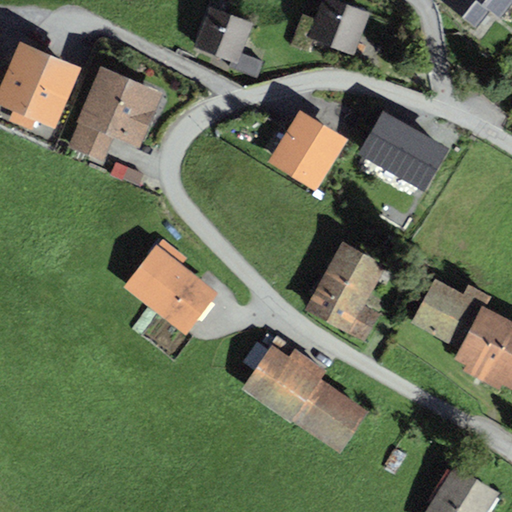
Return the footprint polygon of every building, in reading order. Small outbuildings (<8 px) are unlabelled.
[(511,11),(511,0),(446,0),(480,27),(494,9),(506,19),(511,11)] [(376,17),(331,1),(316,44),(361,60),(376,17)] [(259,28),(215,11),(198,52),(243,69),(259,28)] [(85,70),(23,44),(0,97),(0,104),(60,130),(85,70)] [(167,97),(104,73),(73,150),(109,165),(118,142),(145,153),(167,97)] [(445,151),(385,117),(364,154),(424,188),(445,151)] [(343,144),(301,118),(273,164),(315,189),(343,144)] [(390,273),(347,250),(311,317),(371,349),(386,320),(370,312),(390,273)] [(199,332),(223,297),(160,256),(137,291),(199,332)] [(484,306),(438,283),(417,326),(463,349),(484,306)] [(511,324),(488,312),(460,366),(511,392),(511,324)] [(374,412),(277,349),(247,394),(344,458),(374,412)] [(496,511),(505,499),(461,471),(434,511),(496,511)]
